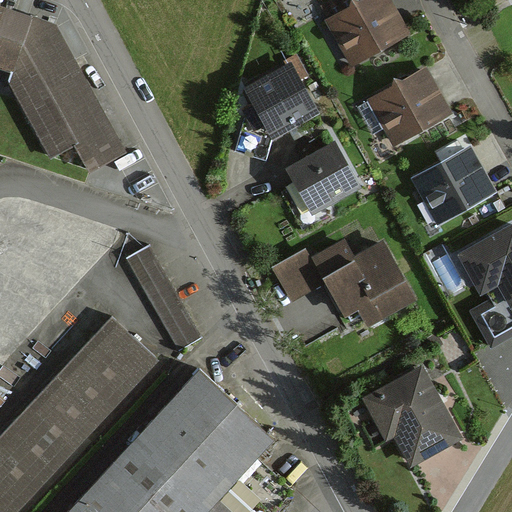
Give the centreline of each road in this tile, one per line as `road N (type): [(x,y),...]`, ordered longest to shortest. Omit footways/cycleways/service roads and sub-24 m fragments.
road 1 (residential): [(80,0),(364,511)]
road 2 (residential): [(438,0),(511,142)]
